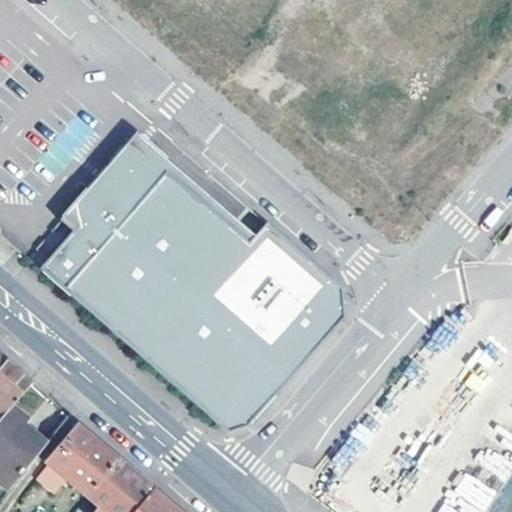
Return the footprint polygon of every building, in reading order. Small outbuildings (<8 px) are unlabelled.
[(73,230),(144,151),(250,243),(254,237),(136,133),(60,219),(73,230)] [(73,230),(40,267),(230,431),(248,425),(345,317),(343,288),(267,222),(254,237),(250,243),(144,151),(73,230)] [(0,417),(2,419),(13,406),(31,383),(13,367),(0,355),(0,417)] [(13,406),(2,419),(0,421),(0,480),(10,489),(43,447),(23,430),(27,424),(30,420),(13,406)] [(83,499),(118,457),(97,440),(77,423),(47,462),(81,490),(77,494),(83,499)] [(43,447),(48,441),(27,424),(23,430),(43,447)] [(136,511),(154,489),(135,472),(118,457),(83,499),(87,502),(90,498),(106,511),(136,511)] [(461,471),(438,511),(483,511),(496,490),(461,471)] [(154,489),(136,511),(181,511),(174,505),(154,489)]
